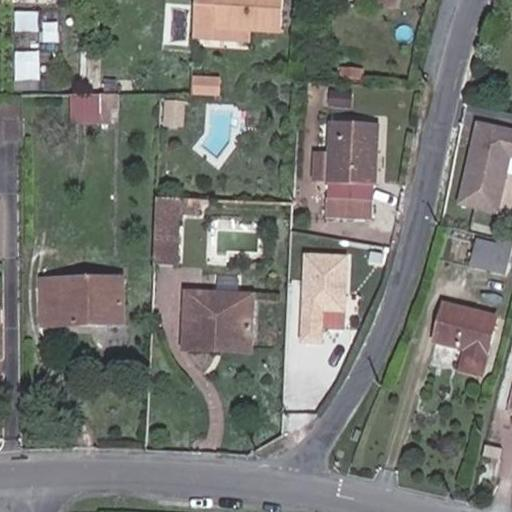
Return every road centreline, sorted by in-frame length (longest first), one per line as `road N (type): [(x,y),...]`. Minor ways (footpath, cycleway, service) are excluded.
road 1 (unclassified): [(295,497),(402,283),(452,67),(479,0)]
road 2 (tertiary): [(47,481),(179,482),(295,497)]
